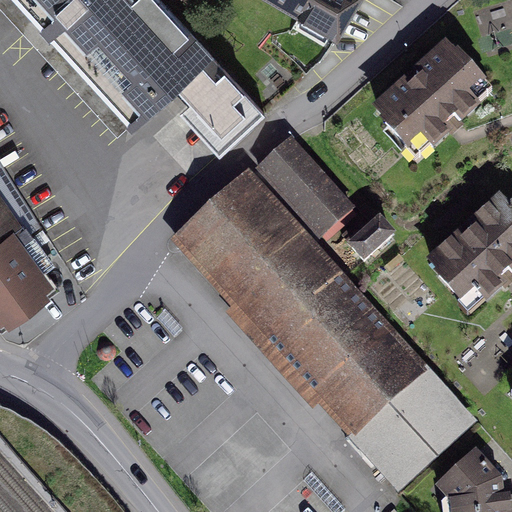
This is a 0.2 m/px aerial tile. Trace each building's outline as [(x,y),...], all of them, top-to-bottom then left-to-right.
[(152,0),(1,0),(126,136),(172,94),(225,152),(261,119),(152,0)] [(356,0),(281,0),(337,33),(356,0)] [(511,0),(507,0),(475,12),(491,55),(511,47),(511,0)] [(438,47),(362,116),(412,170),(488,101),(438,47)] [(294,142),(256,175),(318,246),(356,212),(294,142)] [(249,171),(171,243),(231,310),(226,315),(313,411),(318,407),(398,496),(477,424),(249,171)] [(0,203),(0,326),(1,328),(54,288),(11,231),(17,226),(0,203)] [(511,224),(495,204),(423,265),(465,315),(511,276),(511,224)] [(376,223),(344,252),(359,269),(391,240),(376,223)] [(505,511),(510,496),(468,457),(429,494),(441,502),(442,511),(505,511)]
